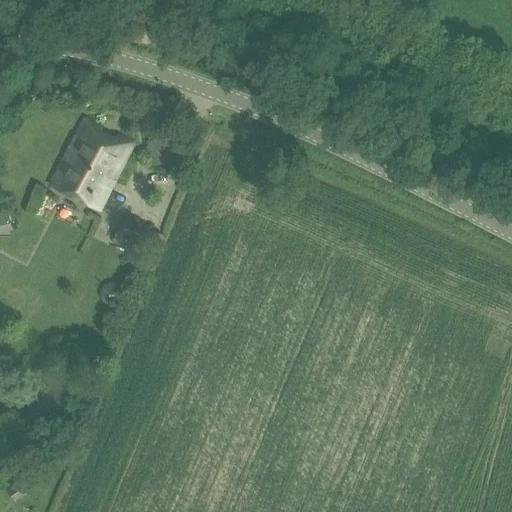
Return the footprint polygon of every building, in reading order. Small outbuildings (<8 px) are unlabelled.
[(51,186),(100,210),(134,143),(85,119),(51,186)] [(112,241),(142,254),(154,226),(124,213),(112,241)] [(0,231),(15,232),(15,219),(0,218),(0,231)] [(110,305),(112,306),(115,306),(118,305),(121,303),(123,300),(124,298),(125,295),(125,292),(124,290),(122,287),(120,285),(117,283),(114,283),(111,283),(108,284),(106,286),(104,288),(103,290),(102,293),(102,297),(103,300),(105,302),(107,304),(110,305)] [(6,491),(14,503),(36,488),(28,476),(6,491)]
